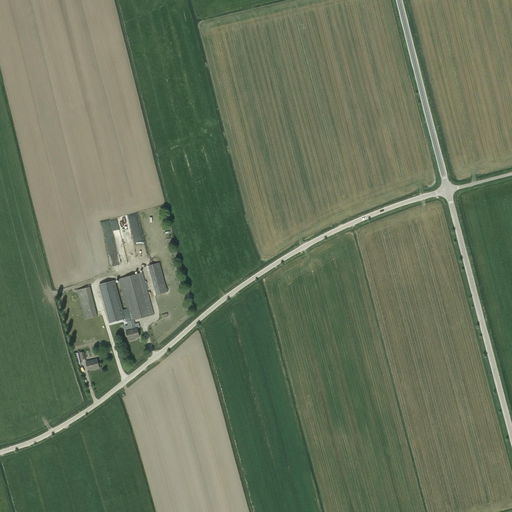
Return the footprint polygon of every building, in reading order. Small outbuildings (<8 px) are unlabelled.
[(121,265),(128,263),(126,251),(133,249),(127,222),(118,224),(117,219),(111,220),(121,265)] [(148,266),(156,295),(167,292),(159,263),(148,266)] [(133,340),(133,339),(139,337),(137,328),(136,328),(134,320),(154,314),(143,272),(118,279),(129,321),(127,322),(129,330),(126,331),(129,341),(133,340)] [(115,280),(99,284),(109,323),(125,319),(115,280)] [(85,319),(97,316),(90,287),(78,290),(85,319)] [(94,369),(99,368),(97,359),(85,362),(88,370),(94,368),(94,369)]
